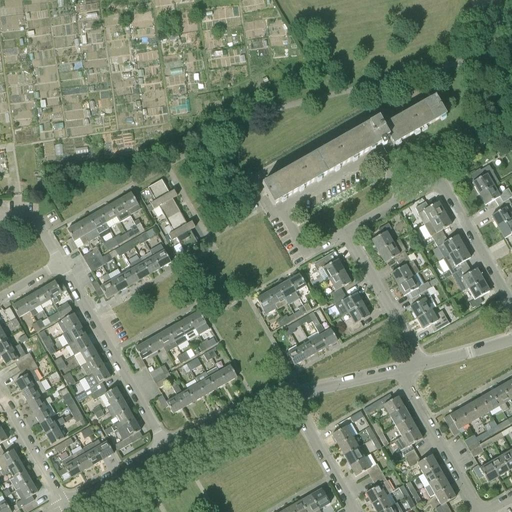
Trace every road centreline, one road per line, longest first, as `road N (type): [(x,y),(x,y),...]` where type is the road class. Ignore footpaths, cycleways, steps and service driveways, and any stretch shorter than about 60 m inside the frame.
road 1 (residential): [(165,447),(60,263)]
road 2 (residential): [(307,252),(286,209),(375,159),(404,199)]
road 3 (residential): [(480,511),(402,370)]
road 4 (residential): [(421,366),(347,232)]
road 5 (residential): [(511,304),(442,182)]
road 6 (residential): [(165,447),(289,396)]
road 7 (residential): [(66,504),(0,388)]
road 8 (residential): [(355,511),(289,396)]
